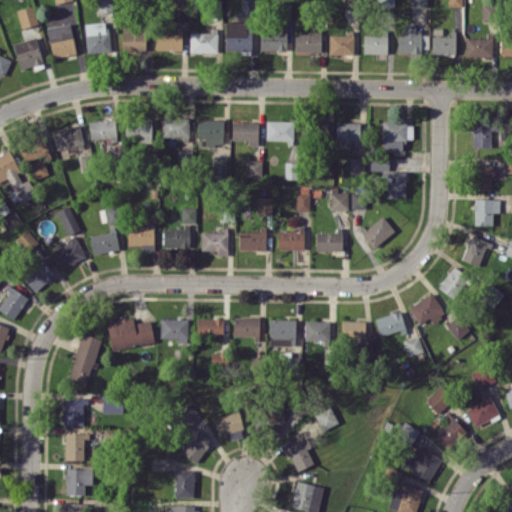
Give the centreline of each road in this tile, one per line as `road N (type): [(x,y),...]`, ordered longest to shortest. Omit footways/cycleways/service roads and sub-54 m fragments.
road 1 (residential): [(440,88),(437,219),(413,261),(388,280),(135,281),(89,292),(56,319),(33,372),(29,511)]
road 2 (residential): [(0,113),(121,82),(511,89)]
